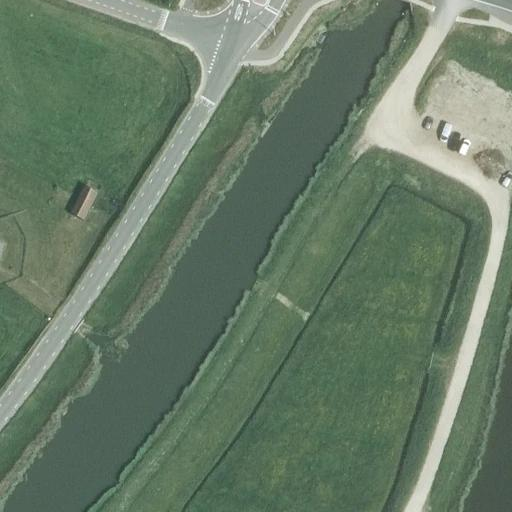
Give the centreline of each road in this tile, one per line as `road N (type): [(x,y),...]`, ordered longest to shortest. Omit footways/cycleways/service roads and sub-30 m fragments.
road 1 (track): [(445,14),(392,124),(406,145),(486,185),(498,235),(412,511)]
road 2 (tertiary): [(0,415),(92,288),(232,50)]
